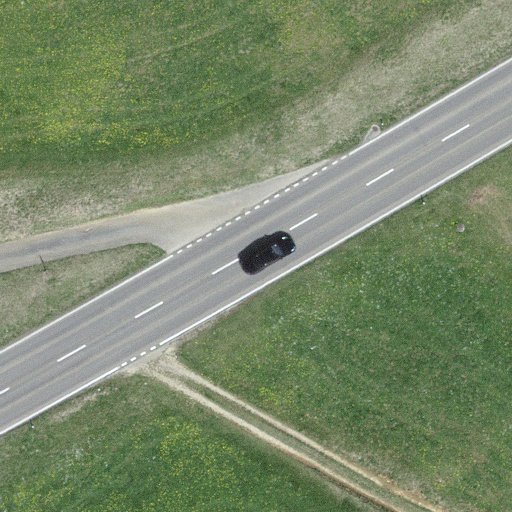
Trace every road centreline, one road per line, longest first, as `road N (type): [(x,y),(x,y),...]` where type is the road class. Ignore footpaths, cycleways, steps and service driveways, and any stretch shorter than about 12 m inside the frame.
road 1 (primary): [(0,403),(511,100)]
road 2 (track): [(122,331),(328,459),(436,511)]
road 3 (track): [(0,262),(158,222),(296,228)]
